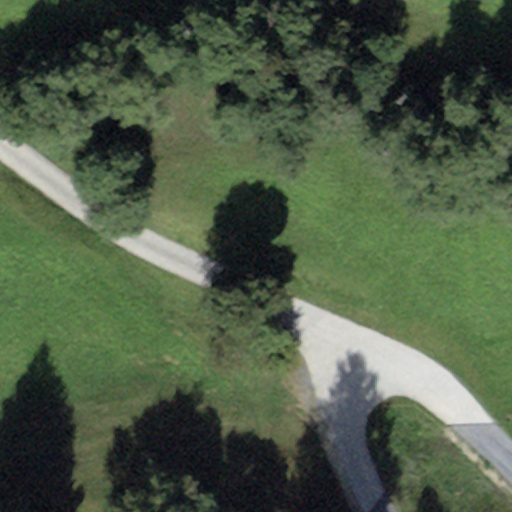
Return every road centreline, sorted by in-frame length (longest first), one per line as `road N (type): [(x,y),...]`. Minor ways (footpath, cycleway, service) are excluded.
road 1 (track): [(0,141),(163,253),(343,349),(436,386),(511,467)]
road 2 (track): [(363,511),(342,472),(343,349)]
